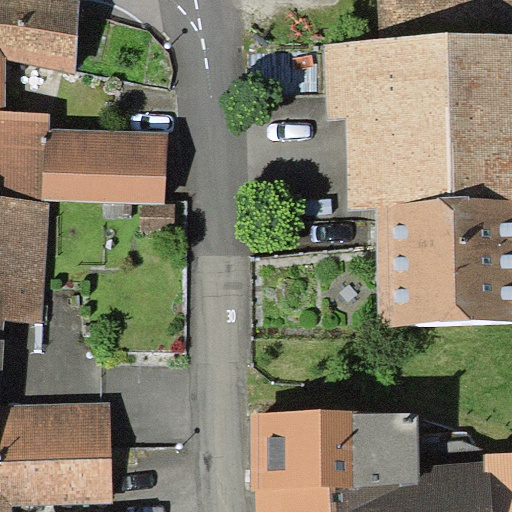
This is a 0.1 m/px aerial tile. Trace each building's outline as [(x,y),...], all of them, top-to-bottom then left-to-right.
[(511,0),(375,0),(377,51),(329,53),(331,124),(379,122),(386,332),(511,327),(511,0)] [(74,15),(23,10),(0,9),(0,61),(70,75),(74,15)] [(0,139),(0,197),(41,200),(158,208),(162,152),(89,149),(89,161),(44,158),(45,143),(0,139)] [(35,285),(41,200),(0,197),(0,466),(103,466),(101,421),(0,423),(0,314),(32,317),(34,284),(35,285)] [(140,233),(165,234),(166,213),(141,212),(140,233)] [(374,423),(254,423),(253,494),(269,495),(269,511),(511,511),(511,461),(490,463),(458,450),(410,453),(410,425),(374,425),(374,423)] [(105,466),(103,466),(0,466),(0,511),(2,511),(3,507),(106,502),(105,466)]
